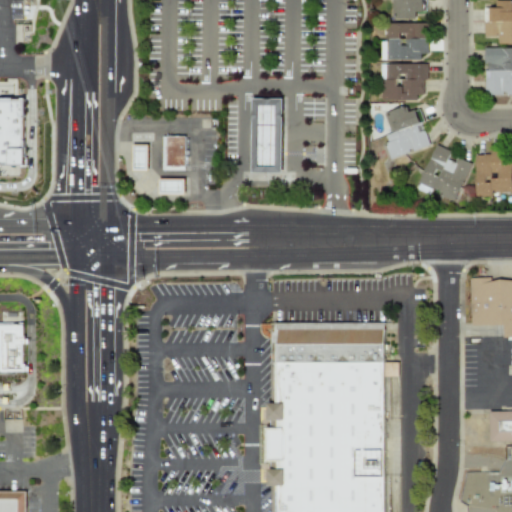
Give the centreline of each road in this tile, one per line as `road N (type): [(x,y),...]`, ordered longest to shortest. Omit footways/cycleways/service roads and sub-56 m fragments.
road 1 (residential): [(445,240),(445,461),(437,511)]
road 2 (secondary): [(303,241),(511,239)]
road 3 (secondary): [(303,241),(252,226),(104,226)]
road 4 (secondary): [(104,256),(252,256),(303,241)]
road 5 (primary): [(76,257),(75,401),(92,445)]
road 6 (residential): [(457,0),(465,114),(511,119)]
road 7 (primary): [(76,68),(76,226)]
road 8 (primary): [(104,401),(104,256)]
road 9 (primary): [(104,226),(104,92)]
